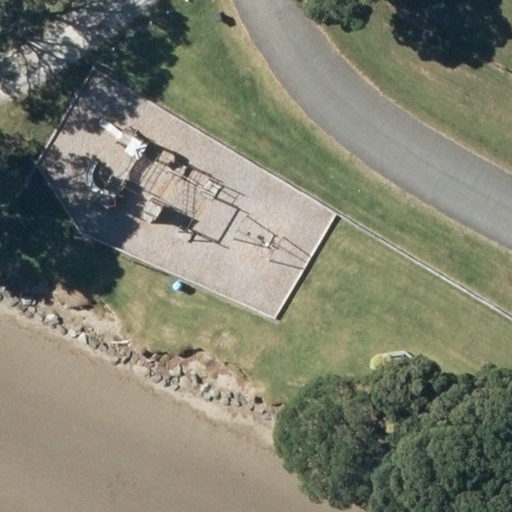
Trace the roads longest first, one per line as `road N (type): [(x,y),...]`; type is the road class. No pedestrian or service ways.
road 1 (residential): [(275,0),(302,53),(342,99),(511,207)]
road 2 (residential): [(0,73),(116,0)]
